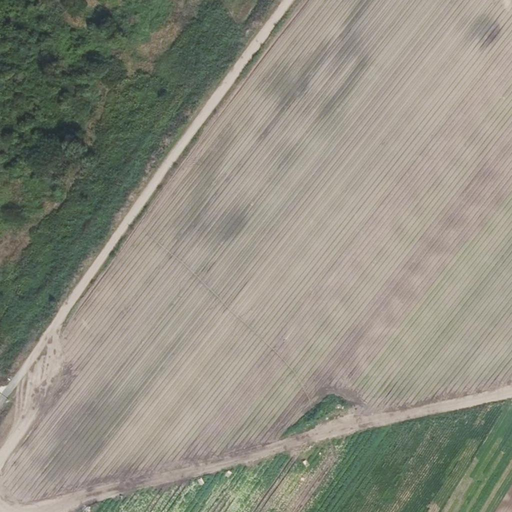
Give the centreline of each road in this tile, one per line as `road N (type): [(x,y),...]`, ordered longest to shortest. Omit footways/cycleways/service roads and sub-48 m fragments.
road 1 (track): [(45,511),(511,389)]
road 2 (track): [(47,336),(291,0)]
road 3 (track): [(0,458),(36,401),(47,336)]
